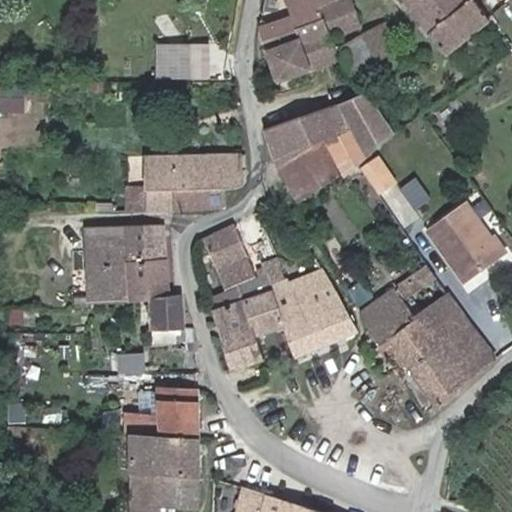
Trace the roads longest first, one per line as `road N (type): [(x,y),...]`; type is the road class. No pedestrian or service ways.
road 1 (residential): [(252,0),(255,193),(187,238),(197,309),(222,383),(260,442),(294,465),(418,511)]
road 2 (unclassified): [(431,511),(452,426),(511,364)]
